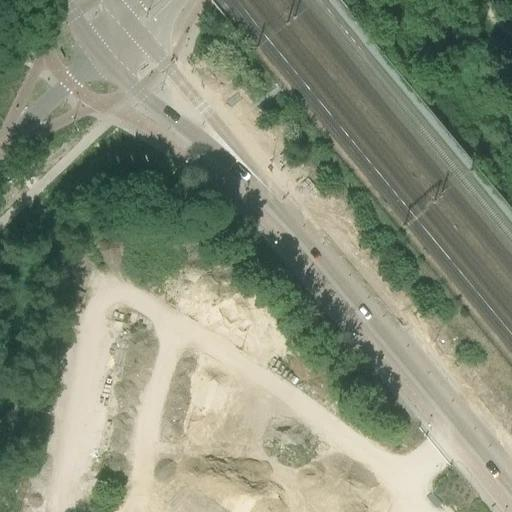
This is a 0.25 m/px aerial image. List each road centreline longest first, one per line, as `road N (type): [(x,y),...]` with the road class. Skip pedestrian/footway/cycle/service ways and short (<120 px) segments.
road 1 (tertiary): [(251,171),(344,256),(511,456)]
road 2 (tertiary): [(97,54),(184,128),(251,171)]
road 3 (tertiary): [(251,171),(141,38)]
road 4 (residential): [(97,54),(0,147)]
